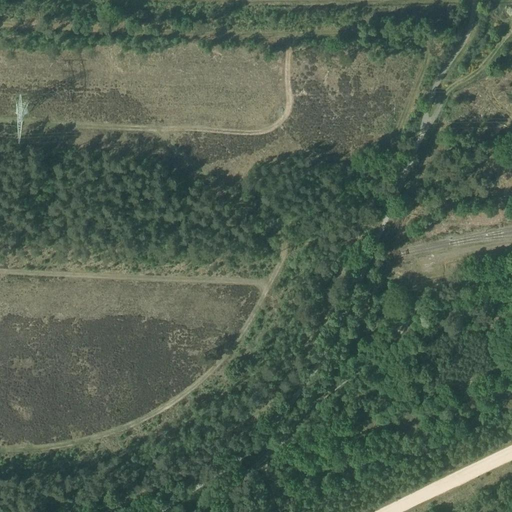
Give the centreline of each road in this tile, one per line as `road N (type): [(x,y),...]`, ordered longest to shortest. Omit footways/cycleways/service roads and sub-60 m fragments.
road 1 (track): [(95,511),(213,448),(257,410),(337,275),(425,41),(412,31),(291,35),(0,24)]
road 2 (track): [(0,450),(98,440),(174,405),(238,333),(285,253),(355,233)]
road 3 (track): [(285,253),(276,226),(158,129),(0,119)]
road 4 (track): [(0,272),(269,281)]
road 5 (track): [(158,129),(268,126),(286,111),(291,35)]
road 6 (track): [(395,511),(511,455)]
